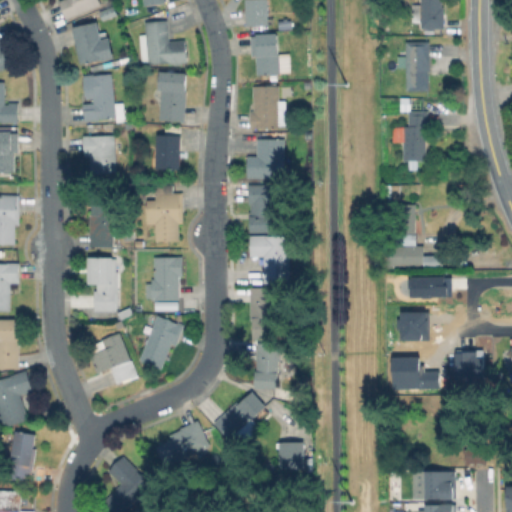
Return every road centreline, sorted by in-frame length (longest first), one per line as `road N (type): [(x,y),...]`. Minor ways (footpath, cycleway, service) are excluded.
road 1 (residential): [(94,434),(190,388),(213,355),(220,57),(202,0)]
road 2 (residential): [(94,434),(54,335),(50,88),(22,0)]
road 3 (tertiary): [(511,213),(487,139),(478,0)]
